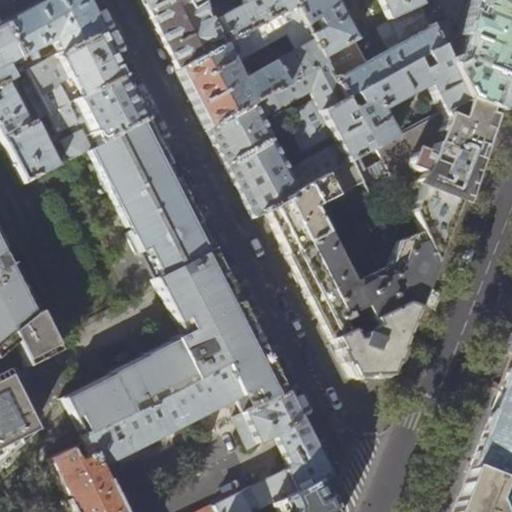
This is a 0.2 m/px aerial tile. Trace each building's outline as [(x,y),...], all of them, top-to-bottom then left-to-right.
[(42,0),(36,4),(0,23),(0,25),(24,71),(24,72),(40,64),(33,51),(49,43),(56,56),(99,34),(88,12),(81,0),(42,0)] [(138,0),(145,13),(170,0),(138,0)] [(170,0),(145,13),(158,38),(175,72),(292,7),(294,6),(291,0),(252,0),(209,24),(202,11),(209,8),(204,0),(170,0)] [(416,0),(377,0),(387,22),(374,29),(378,36),(356,48),(352,41),(353,41),(330,0),(291,0),(294,6),(292,7),(302,25),(307,35),(323,65),(343,101),(352,96),(414,61),(423,56),(438,48),(420,7),(416,0)] [(511,0),(475,0),(472,6),(461,37),(465,38),(456,62),(447,66),(463,101),(490,111),(511,57),(511,55),(511,0)] [(205,130),(323,65),(307,35),(302,25),(292,7),(175,72),(187,95),(205,130)] [(0,144),(21,185),(53,167),(30,123),(23,126),(4,85),(10,81),(3,66),(7,64),(15,76),(24,71),(0,25),(0,144)] [(109,53),(99,34),(56,56),(40,64),(24,72),(29,80),(47,115),(64,106),(79,99),(76,93),(64,100),(56,85),(68,79),(70,84),(75,81),(83,97),(122,77),(109,53)] [(445,45),(438,48),(443,58),(450,55),(445,45)] [(352,96),(358,107),(349,111),(343,101),(323,65),(205,130),(214,147),(235,189),(250,219),(261,213),(295,193),(294,192),(350,162),(393,139),(380,113),(426,88),(440,113),(463,101),(447,66),(443,58),(438,48),(423,56),(429,68),(420,72),(414,61),(352,96)] [(132,97),(122,77),(83,97),(79,99),(64,106),(87,150),(144,120),(132,97)] [(47,115),(29,80),(22,88),(38,120),(40,119),(43,125),(47,123),(53,135),(65,129),(69,137),(58,143),(66,161),(85,151),(87,150),(64,106),(47,115)] [(484,126),(490,111),(463,101),(440,113),(393,139),(350,162),(374,207),(397,194),(407,217),(430,264),(448,219),(479,140),(484,126)] [(149,130),(144,120),(87,150),(85,151),(153,286),(155,286),(178,333),(170,338),(171,340),(139,356),(140,358),(107,375),(107,376),(58,401),(79,439),(221,371),(234,400),(241,414),(241,415),(284,394),(268,362),(247,321),(222,272),(210,249),(208,250),(204,251),(200,244),(204,242),(199,232),(195,224),(197,223),(189,208),(174,177),(149,130)] [(284,258),(374,207),(350,162),(294,192),(295,193),(261,213),(262,214),(272,234),(284,258)] [(397,194),(374,207),(284,258),(294,278),(314,317),(327,342),(347,333),(366,324),(397,309),(412,311),(413,307),(430,264),(407,217),(397,194)] [(0,353),(13,344),(38,325),(34,317),(0,251),(0,353)] [(402,335),(412,311),(397,309),(366,324),(369,329),(368,334),(361,337),(360,344),(352,343),(347,333),(327,342),(346,379),(386,377),(402,335)] [(57,354),(37,315),(34,317),(38,325),(13,344),(26,369),(57,354)] [(511,356),(494,402),(469,467),(511,484),(511,356)] [(0,511),(0,484),(40,448),(0,369),(0,511)] [(95,468),(234,400),(221,371),(79,439),(81,444),(82,443),(89,459),(75,466),(68,451),(46,462),(64,501),(61,503),(65,511),(254,511),(314,482),(326,476),(303,431),(284,394),(241,415),(241,414),(227,421),(229,426),(233,424),(245,449),(270,437),(285,464),(283,471),(211,507),(210,506),(198,511),(119,511),(105,482),(101,483),(95,468)] [(505,511),(511,496),(511,484),(469,467),(450,511),(505,511)] [(330,511),(314,482),(254,511),(265,511),(270,509),(272,511),(330,511)]
